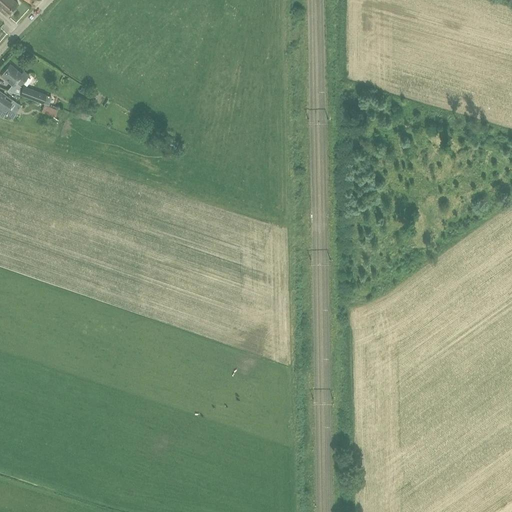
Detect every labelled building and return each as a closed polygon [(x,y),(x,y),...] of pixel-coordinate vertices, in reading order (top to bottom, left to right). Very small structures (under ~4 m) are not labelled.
[(0,0),(0,8),(8,16),(18,4),(14,0),(0,0)] [(0,75),(12,85),(15,82),(19,86),(28,75),(23,71),(21,73),(9,64),(0,74),(0,75)] [(23,86),(20,95),(48,104),(51,96),(23,86)] [(5,111),(12,100),(0,91),(0,115),(2,117),(7,113),(5,111)] [(49,107),(47,113),(54,116),(57,109),(49,107)]
